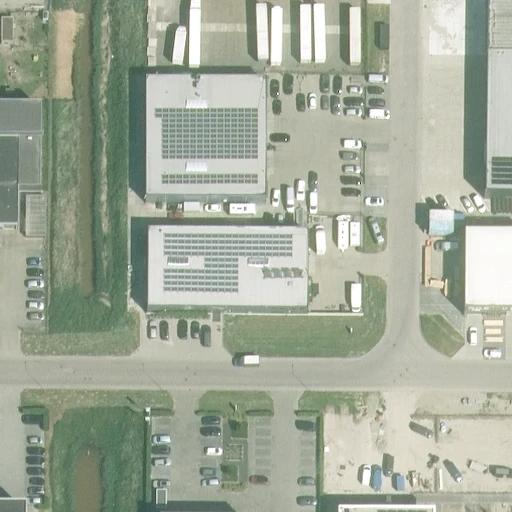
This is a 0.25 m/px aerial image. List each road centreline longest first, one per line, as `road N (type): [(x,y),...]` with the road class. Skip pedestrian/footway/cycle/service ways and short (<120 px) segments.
road 1 (unclassified): [(401,375),(0,372)]
road 2 (unclassified): [(405,0),(401,375)]
